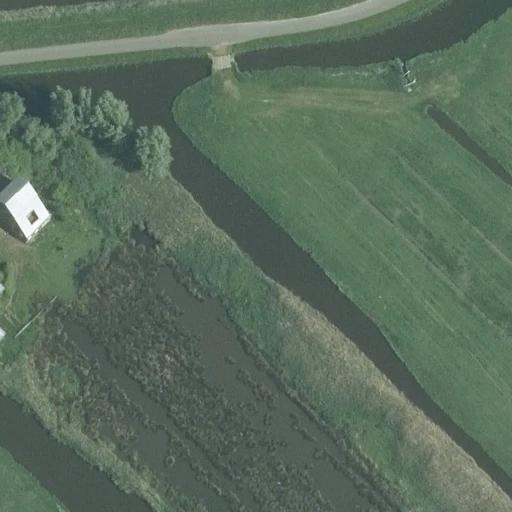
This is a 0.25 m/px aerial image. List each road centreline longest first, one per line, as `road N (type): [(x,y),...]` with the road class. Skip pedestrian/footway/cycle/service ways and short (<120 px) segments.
road 1 (tertiary): [(0,63),(280,30),(401,0)]
road 2 (track): [(298,164),(223,75),(215,33)]
